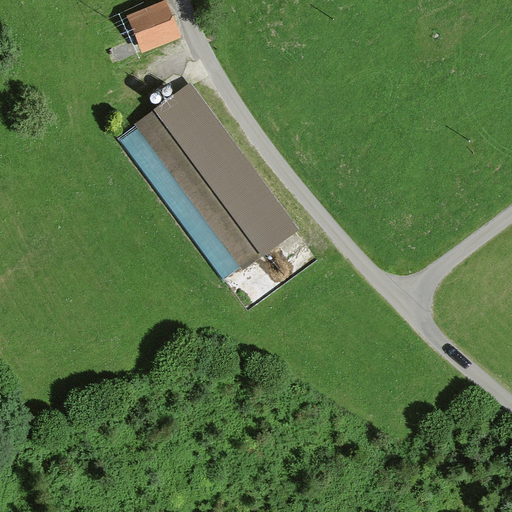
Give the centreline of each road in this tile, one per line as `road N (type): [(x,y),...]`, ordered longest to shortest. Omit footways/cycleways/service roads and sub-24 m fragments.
road 1 (unclassified): [(406,316),(305,200),(217,79),(182,0)]
road 2 (unclassified): [(406,316),(438,277),(511,223)]
road 3 (unclassified): [(511,410),(406,316)]
